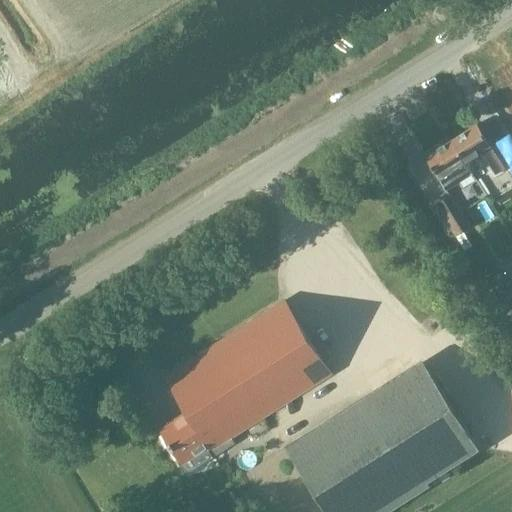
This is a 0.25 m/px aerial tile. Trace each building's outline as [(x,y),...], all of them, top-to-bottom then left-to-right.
[(465,162),(481,152),(488,163),(496,174),(505,169),(477,124),(451,141),(465,162)] [(472,174),(465,162),(451,141),(425,157),(434,171),(432,173),(444,192),(472,174)] [(511,151),(503,157),(511,170),(511,151)] [(455,235),(470,225),(451,195),(436,204),(455,235)] [(208,448),(331,374),(287,300),(167,372),(189,408),(159,426),(179,459),(206,444),(208,448)] [(482,335),(487,332),(482,323),(477,326),(482,335)] [(425,367),(287,449),(324,511),(380,511),(437,478),(441,484),(447,480),(443,474),(477,454),(425,367)]
